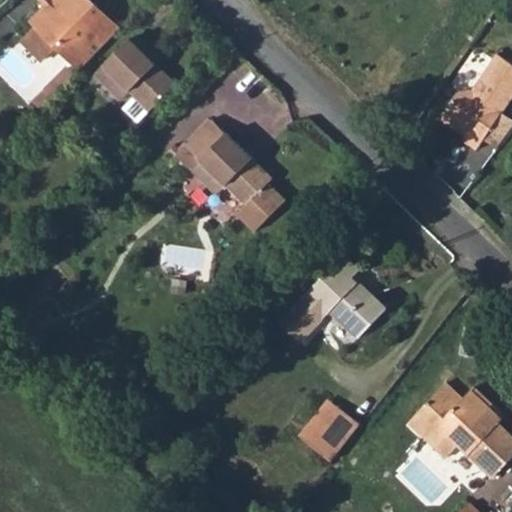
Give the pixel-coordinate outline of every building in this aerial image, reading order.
[(41,0),(46,4),(31,19),(37,26),(25,38),(42,56),(55,43),(63,42),(85,62),(116,31),(110,25),(107,28),(97,18),(99,15),(94,10),(98,5),(92,0),(41,0)] [(98,5),(94,10),(99,15),(97,18),(107,28),(110,25),(116,31),(120,27),(98,5)] [(96,73),(120,97),(130,88),(151,108),(176,84),(130,38),(96,73)] [(55,43),(80,67),(85,62),(63,42),(55,43)] [(455,95),(437,120),(456,133),(459,129),(466,134),(463,138),(460,142),(474,152),(511,96),(511,67),(495,56),(470,92),(455,95)] [(192,168),(204,180),(212,172),(224,183),(245,204),(237,213),(254,230),(284,200),(267,182),(272,178),(226,134),(212,121),(179,154),(192,168)] [(459,129),(456,133),(463,138),(466,134),(459,129)] [(305,345),(335,314),(358,337),(387,307),(355,274),(359,269),(344,255),(281,321),(305,345)] [(426,439),(439,426),(432,420),(449,403),(455,408),(463,400),(447,385),(410,423),(426,439)] [(426,439),(446,458),(459,445),(493,477),(511,458),(511,436),(498,423),(494,426),(482,414),(488,408),(471,393),(463,400),(455,408),(449,403),(432,420),(439,426),(426,439)] [(310,443),(338,407),(329,400),(301,436),(310,443)] [(310,443),(332,461),(360,426),(338,407),(310,443)]
